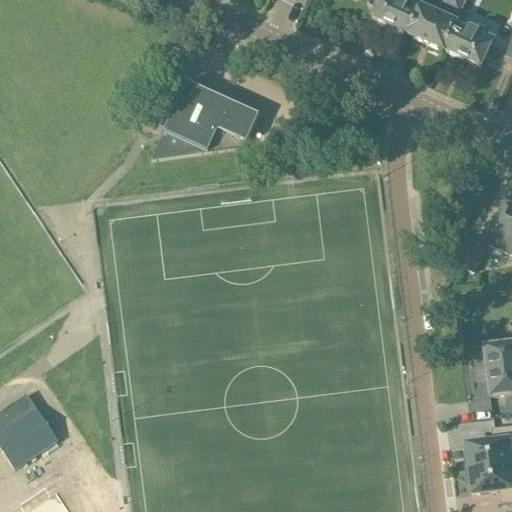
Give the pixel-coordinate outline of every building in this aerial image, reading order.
[(368,0),(368,1),(370,6),(378,9),(373,20),(409,37),(422,8),(404,0),(368,0)] [(409,37),(408,38),(445,55),(445,53),(458,25),(450,21),(453,14),(461,17),(468,0),(442,0),(440,7),(436,15),(422,8),(409,37)] [(458,25),(445,53),(446,54),(481,70),(495,41),(458,25)] [(183,53),(174,48),(173,48),(166,62),(177,67),(183,53)] [(188,84),(159,146),(152,162),(246,150),(260,117),(212,95),(188,84)] [(511,209),(504,206),(486,245),(511,256),(511,209)] [(473,244),(461,269),(474,275),(486,249),(473,244)] [(491,399),(511,396),(511,345),(485,349),(491,399)] [(59,443),(27,396),(0,414),(0,447),(16,471),(59,443)] [(468,457),(465,458),(467,473),(511,467),(511,464),(509,444),(511,443),(511,428),(492,431),(493,444),(466,447),(468,457)] [(511,467),(467,473),(469,487),(471,487),(473,497),(499,494),(501,507),(511,505),(511,467)]
